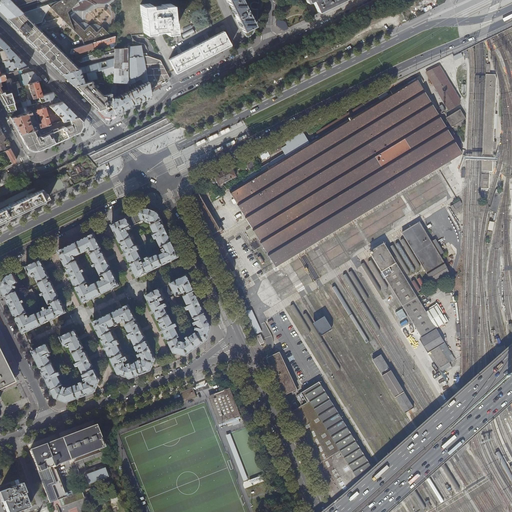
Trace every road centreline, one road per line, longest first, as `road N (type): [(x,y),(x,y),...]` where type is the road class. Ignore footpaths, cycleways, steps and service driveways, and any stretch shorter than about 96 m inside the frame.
road 1 (primary): [(511,7),(476,21),(429,24),(143,167)]
road 2 (primary): [(163,182),(511,18)]
road 3 (trunk): [(511,359),(339,511)]
road 4 (trunk): [(372,511),(511,387)]
road 5 (residential): [(106,132),(266,46)]
road 6 (primary): [(0,260),(163,182)]
road 7 (tertiary): [(242,350),(318,511)]
road 8 (tertiary): [(163,182),(235,333)]
road 9 (primary): [(143,167),(0,239)]
road 10 (residential): [(193,368),(51,421)]
road 11 (tertiary): [(0,25),(106,132)]
road 12 (unknown): [(259,319),(252,270),(221,200)]
